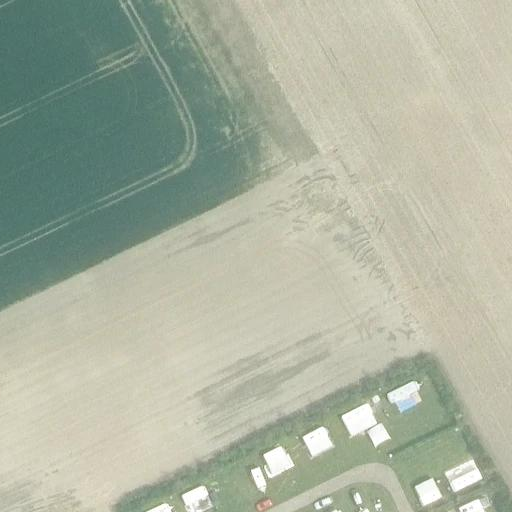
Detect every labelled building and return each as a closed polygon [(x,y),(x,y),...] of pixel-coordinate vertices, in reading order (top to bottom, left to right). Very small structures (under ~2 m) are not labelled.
[(403,399),(429,388),(421,368),(395,379),(403,399)] [(347,402),(356,423),(379,412),(370,391),(347,402)] [(345,441),(359,436),(347,405),(333,410),(345,441)] [(286,450),(301,443),(294,428),(279,434),(286,450)] [(451,458),(458,475),(479,466),(472,449),(451,458)] [(155,501),(159,511),(183,511),(175,492),(155,501)] [(377,510),(397,507),(396,499),(376,501),(377,510)]
